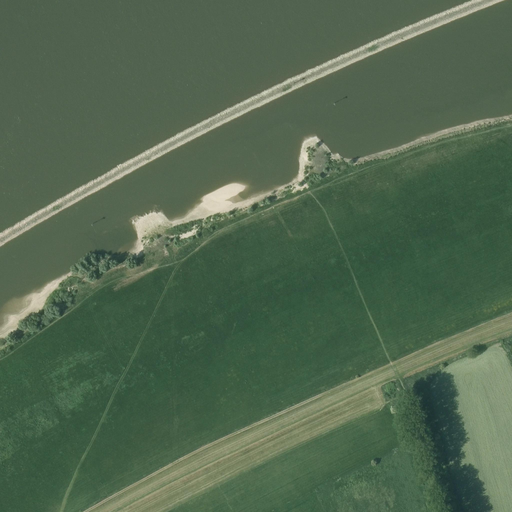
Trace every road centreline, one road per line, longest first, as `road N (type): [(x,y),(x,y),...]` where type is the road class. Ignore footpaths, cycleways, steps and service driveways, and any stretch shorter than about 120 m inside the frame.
road 1 (track): [(392,361),(109,496)]
road 2 (track): [(82,298),(36,333),(27,361),(109,496)]
road 3 (track): [(436,511),(397,384)]
road 4 (track): [(511,312),(392,361)]
